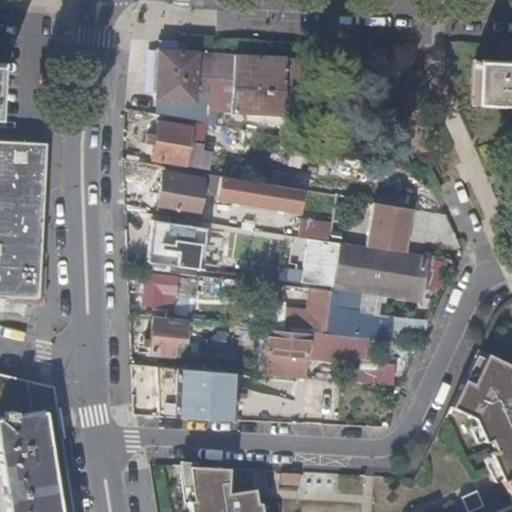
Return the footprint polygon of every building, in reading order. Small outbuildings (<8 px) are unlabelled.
[(189,51),(155,49),(154,70),(153,96),(189,98),(190,87),(206,87),(206,109),(280,113),(283,57),(189,51)] [(303,58),(288,57),(286,88),(309,89),(309,73),(303,73),(303,58)] [(471,103),(511,104),(511,62),(508,62),(472,61),(471,103)] [(186,140),(188,125),(156,119),(153,132),(146,131),(145,141),(151,142),(149,157),(208,169),(210,151),(200,149),(201,143),(186,140)] [(39,199),(43,143),(0,141),(0,294),(35,297),(39,199)] [(302,190),(277,186),(275,186),(163,167),(154,215),(193,221),(199,186),(203,186),(202,192),(211,193),(211,197),(298,212),(302,190)] [(366,247),(404,253),(408,234),(403,233),(404,224),(407,222),(409,209),(372,202),(366,247)] [(296,236),(324,240),(328,219),(300,214),(296,236)] [(203,226),(149,218),(143,259),(197,267),(203,226)] [(421,284),(425,256),(404,253),(366,247),(338,243),(332,283),(361,287),(384,290),(385,279),(421,284)] [(140,304),(164,306),(165,291),(191,293),(192,277),(143,272),(140,304)] [(420,294),(421,284),(385,279),(384,290),(420,294)] [(270,322),(273,326),(325,331),(329,291),(302,288),(301,295),(308,297),(306,314),(271,311),(270,322)] [(180,343),(183,317),(149,314),(145,350),(169,353),(170,343),(180,343)] [(262,367),(262,372),(305,375),(307,360),(353,365),(356,339),(267,329),(262,367)] [(511,511),(511,365),(476,348),(449,405),(482,421),(494,447),(506,475),(498,479),(507,498),(511,508),(511,509),(505,511),(511,511)] [(358,379),(395,381),(396,360),(359,359),(358,379)] [(157,415),(185,417),(186,367),(158,366),(157,415)] [(186,367),(185,417),(230,419),(230,395),(243,395),(243,389),(231,389),(231,370),(186,367)] [(71,511),(53,395),(51,386),(0,374),(0,409),(10,408),(11,413),(49,407),(51,425),(55,452),(59,473),(62,496),(64,511),(71,511)] [(64,511),(62,496),(59,473),(55,452),(51,425),(49,407),(11,413),(10,408),(0,409),(0,464),(7,511),(64,511)] [(260,511),(259,504),(258,500),(255,500),(252,485),(253,468),(186,464),(191,498),(187,498),(189,511),(260,511)] [(299,473),(280,472),(280,485),(298,485),(299,473)] [(475,490),(459,497),(466,511),(482,505),(475,490)]
